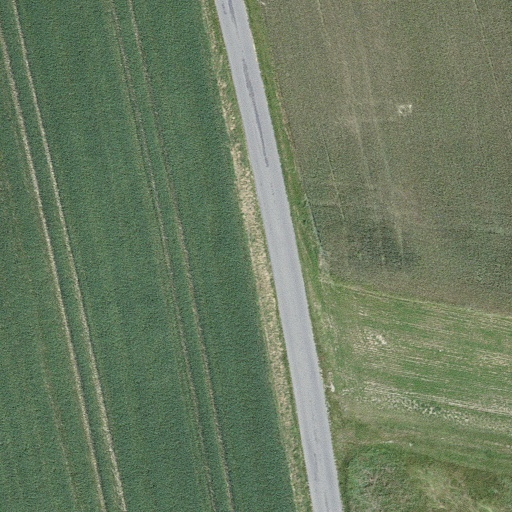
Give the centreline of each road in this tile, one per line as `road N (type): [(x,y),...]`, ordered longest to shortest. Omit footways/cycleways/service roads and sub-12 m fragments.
road 1 (track): [(320,511),(226,0)]
road 2 (track): [(511,453),(416,436),(305,432)]
